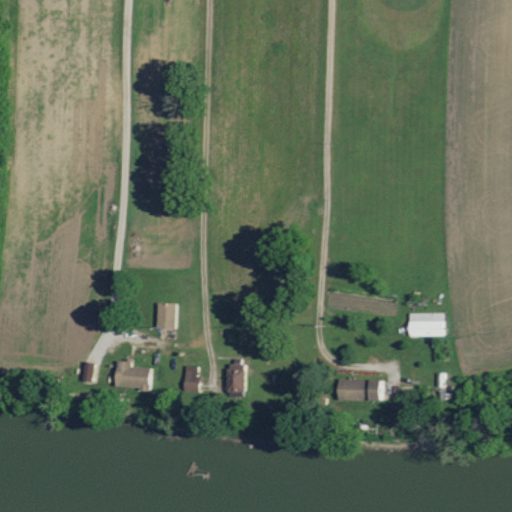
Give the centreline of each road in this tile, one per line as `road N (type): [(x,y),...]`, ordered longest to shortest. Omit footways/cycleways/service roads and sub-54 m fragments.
road 1 (residential): [(375,363),(328,354),(320,335),(332,0)]
road 2 (residential): [(214,386),(202,244),(211,0)]
